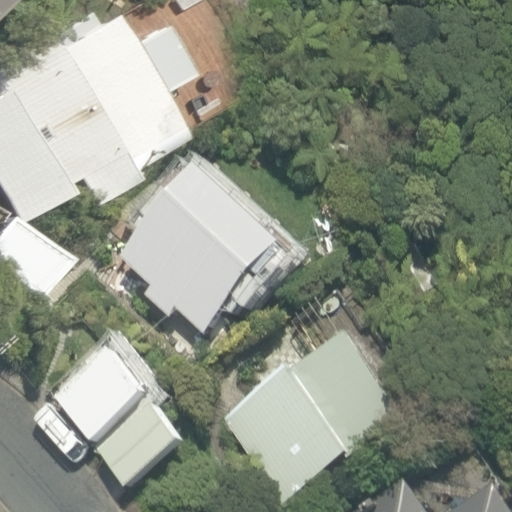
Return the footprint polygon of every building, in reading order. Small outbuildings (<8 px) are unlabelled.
[(0,204),(13,225),(61,196),(70,212),(125,180),(122,176),(176,143),(148,96),(176,79),(146,29),(119,45),(102,17),(86,26),(80,16),(0,64),(0,204)] [(186,313),(214,339),(297,249),(214,172),(131,262),(162,290),(154,299),(178,321),(186,313)] [(0,274),(33,297),(56,262),(0,225),(0,274)] [(270,281),(282,292),(295,277),(283,266),(270,281)] [(232,421),(288,507),(417,423),(360,335),(305,371),(307,373),(232,421)] [(67,401),(103,446),(163,399),(128,354),(67,401)] [(110,453),(136,491),(198,447),(171,410),(110,453)] [(511,511),(511,490),(475,511),(440,511),(425,486),(381,511),(511,511)]
